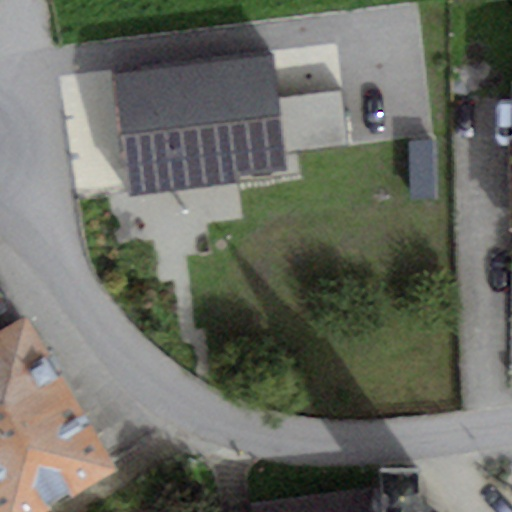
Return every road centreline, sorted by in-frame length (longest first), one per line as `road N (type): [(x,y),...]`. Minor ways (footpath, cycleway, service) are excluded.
road 1 (residential): [(511,438),(323,460),(242,450),(207,436),(135,385),(73,310),(37,220),(27,163)]
road 2 (residential): [(14,0),(27,163)]
